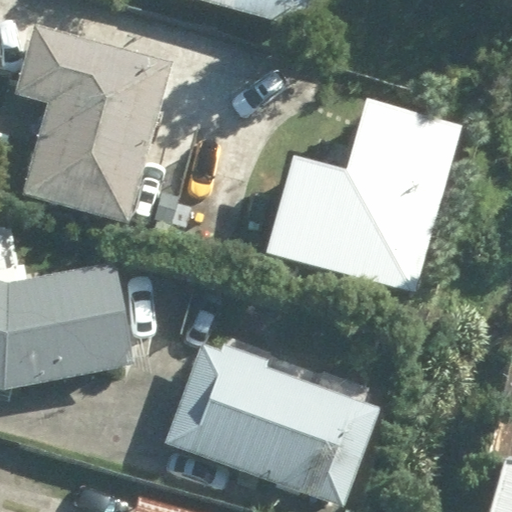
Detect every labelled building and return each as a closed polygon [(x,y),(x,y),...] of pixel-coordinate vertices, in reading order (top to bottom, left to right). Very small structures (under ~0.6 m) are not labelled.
[(321,0),(173,0),(174,0),(312,37),(321,0)] [(176,75),(34,32),(13,101),(48,112),(21,201),(127,233),(176,75)] [(293,166),(266,266),(419,307),(466,133),(371,108),(351,181),(293,166)] [(0,286),(0,392),(10,395),(135,369),(114,267),(8,289),(0,286)] [(345,511),(381,416),(202,349),(164,450),(330,511),(345,511)] [(511,511),(511,471),(510,471),(498,511),(511,511)] [(188,511),(138,497),(133,511),(188,511)]
